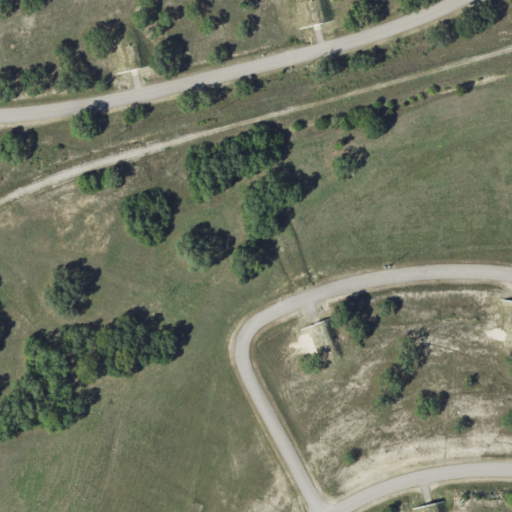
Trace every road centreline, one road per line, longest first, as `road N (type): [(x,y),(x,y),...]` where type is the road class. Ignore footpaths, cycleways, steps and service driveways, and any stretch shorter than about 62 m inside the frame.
road 1 (residential): [(0,118),(105,106),(338,45),(466,0)]
road 2 (residential): [(511,275),(398,276),(329,292),(258,319),(242,338),(247,368),(316,511)]
road 3 (residential): [(351,511),(417,484),(511,474)]
